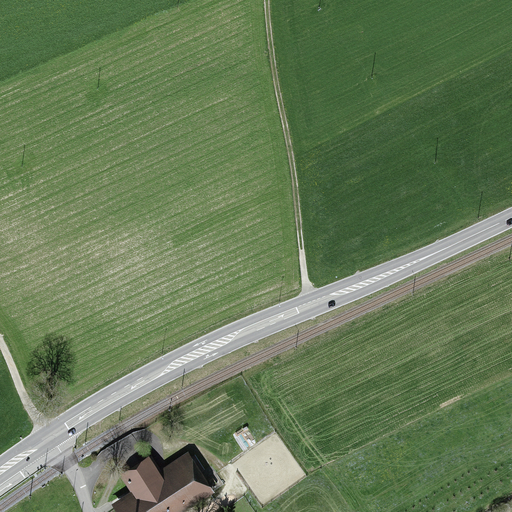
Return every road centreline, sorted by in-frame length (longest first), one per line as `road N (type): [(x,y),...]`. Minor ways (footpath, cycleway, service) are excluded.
road 1 (primary): [(51,436),(166,368),(511,216)]
road 2 (track): [(307,305),(267,0)]
